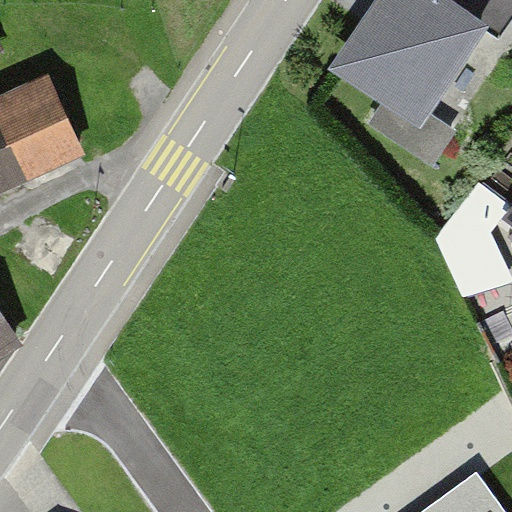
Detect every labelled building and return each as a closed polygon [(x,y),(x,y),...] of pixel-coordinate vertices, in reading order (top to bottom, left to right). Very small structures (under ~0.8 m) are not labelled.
[(494,5),(485,0),(372,0),(338,57),(429,112),(494,5)] [(511,0),(491,0),(511,12),(511,0)] [(0,117),(0,209),(33,195),(0,117)] [(511,200),(503,213),(511,219),(511,200)] [(0,309),(0,360),(22,348),(0,309)] [(430,511),(502,511),(478,478),(430,511)]
